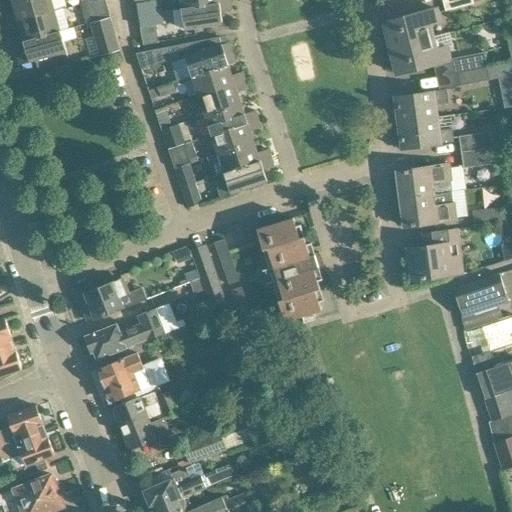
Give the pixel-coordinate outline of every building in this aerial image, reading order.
[(5,16),(8,24),(55,11),(54,10),(63,8),(67,7),(64,0),(17,0),(13,1),(16,13),(5,16)] [(105,0),(96,0),(81,4),(86,24),(110,17),(105,0)] [(149,0),(134,0),(135,4),(136,4),(138,15),(161,12),(159,0),(150,2),(149,0)] [(180,0),(182,9),(230,2),(230,0),(180,0)] [(473,0),(443,0),(447,11),(475,3),(473,0)] [(230,2),(182,9),(185,29),(222,24),(221,12),(232,10),(230,2)] [(69,29),(63,8),(54,10),(55,11),(8,24),(10,34),(21,31),(24,41),(60,31),(69,29)] [(383,23),(390,48),(433,36),(430,23),(440,21),(437,9),(383,23)] [(161,12),(138,15),(141,36),(157,33),(156,24),(163,23),(161,12)] [(110,17),(86,24),(90,23),(99,54),(118,49),(112,27),(113,27),(110,17)] [(68,60),(60,31),(24,41),(27,52),(16,55),(19,65),(35,60),(38,68),(39,73),(70,65),(68,60)] [(222,36),(137,55),(142,71),(171,61),(186,57),(192,77),(228,65),(228,64),(236,62),(229,42),(225,43),(222,36)] [(433,36),(390,48),(396,73),(450,59),(446,47),(437,49),(433,36)] [(454,58),(457,71),(487,65),(484,52),(454,58)] [(489,78),(511,72),(511,63),(511,61),(487,65),(457,71),(460,86),(489,80),(489,78)] [(228,65),(192,77),(199,96),(245,80),(242,72),(232,75),(228,65)] [(245,80),(199,96),(205,116),(241,104),(238,92),(248,89),(245,80)] [(172,82),(158,87),(161,97),(175,92),(172,82)] [(398,108),(400,123),(438,118),(436,105),(449,103),(447,89),(395,96),(396,108),(398,108)] [(241,104),(205,116),(211,135),(258,119),(255,110),(245,114),(241,104)] [(155,110),(162,130),(172,127),(165,106),(155,110)] [(438,118),(400,123),(402,137),(400,137),(402,149),(455,142),(453,128),(439,130),(438,118)] [(258,119),(211,135),(218,154),(254,142),(250,131),(261,127),(258,119)] [(168,149),(180,145),(174,126),(172,127),(162,130),(168,149)] [(511,139),(511,127),(499,130),(501,141),(511,139)] [(460,137),(462,152),(494,148),(492,133),(460,137)] [(180,145),(168,149),(175,169),(189,164),(189,163),(198,160),(192,141),(180,145)] [(254,142),(218,154),(224,173),(271,158),(268,149),(258,152),(254,142)] [(494,148),(462,152),(464,168),(496,164),(495,156),(494,148)] [(510,154),(495,156),(496,164),(511,161),(510,154)] [(271,158),(224,173),(231,193),(267,181),(263,170),(274,166),(271,158)] [(189,164),(175,169),(181,188),(196,183),(189,164)] [(397,171),(401,199),(434,194),(452,191),(452,179),(450,164),(397,171)] [(196,183),(181,188),(188,207),(202,203),(196,183)] [(434,194),(401,199),(404,226),(457,220),(456,217),(467,216),(465,190),(452,191),(434,194)] [(476,227),(508,223),(505,207),(474,211),(476,227)] [(257,229),(260,239),(285,321),(322,309),(316,290),(320,289),(314,269),(319,268),(315,254),(310,255),(304,236),(300,237),(294,218),(257,229)] [(461,256),(457,229),(423,234),(425,246),(407,248),(411,280),(463,273),(461,256)] [(224,239),(215,242),(217,249),(227,246),(224,239)] [(190,250),(200,277),(215,272),(212,264),(205,246),(205,245),(190,250)] [(186,246),(173,251),(177,263),(191,257),(186,246)] [(227,246),(217,249),(219,254),(220,256),(229,253),(229,251),(227,246)] [(229,253),(220,256),(222,263),(232,260),(229,253)] [(232,260),(222,263),(225,270),(234,267),(232,260)] [(234,267),(225,270),(227,277),(237,273),(234,267)] [(200,277),(190,281),(194,293),(204,289),(209,304),(223,299),(215,272),(200,277)] [(237,273),(227,277),(230,284),(240,281),(237,273)] [(508,303),(500,276),(454,291),(463,317),(508,303)] [(122,279),(85,293),(78,296),(87,321),(146,298),(141,286),(127,291),(122,279)] [(241,286),(232,290),(234,297),(244,294),(241,286)] [(244,294),(234,297),(237,304),(246,301),(244,294)] [(204,307),(209,318),(228,310),(224,299),(204,307)] [(246,301),(237,304),(239,311),(249,307),(246,301)] [(168,303),(156,309),(168,333),(180,327),(168,303)] [(249,307),(239,311),(241,318),(251,314),(249,307)] [(118,324),(104,330),(85,337),(91,353),(94,351),(97,359),(116,352),(164,332),(155,309),(139,316),(142,324),(122,332),(118,324)] [(251,314),(241,318),(244,325),(253,321),(251,314)] [(511,347),(511,316),(466,332),(475,360),(511,347)] [(0,347),(13,343),(5,319),(0,320),(0,347)] [(253,321),(244,325),(246,332),(256,328),(253,321)] [(0,347),(0,375),(22,368),(13,343),(0,347)] [(137,353),(116,361),(97,369),(110,402),(139,390),(140,392),(151,388),(151,386),(170,378),(162,357),(142,365),(137,353)] [(511,362),(498,367),(476,375),(484,399),(511,389),(511,362)] [(312,371),(303,375),(309,393),(319,390),(312,371)] [(113,408),(121,429),(147,418),(143,408),(158,402),(161,408),(175,402),(171,393),(162,397),(158,389),(113,408)] [(511,389),(484,399),(491,421),(488,421),(489,422),(511,414),(511,389)] [(175,402),(161,408),(165,417),(179,411),(175,402)] [(11,427),(0,430),(0,446),(45,430),(36,405),(8,417),(11,427)] [(511,414),(489,422),(494,442),(511,436),(511,414)] [(147,418),(121,429),(130,450),(171,433),(165,417),(149,423),(147,418)] [(202,435),(182,443),(189,463),(227,449),(226,447),(252,439),(246,420),(202,435)] [(45,430),(0,446),(0,462),(9,460),(22,455),(26,465),(14,469),(18,478),(49,467),(45,458),(54,454),(45,430)] [(310,446),(306,432),(293,436),(296,449),(310,446)] [(511,436),(494,442),(501,470),(511,466),(511,436)] [(186,495),(221,481),(234,475),(231,467),(217,472),(216,470),(191,480),(187,472),(181,470),(171,474),(173,479),(144,491),(150,506),(152,510),(186,495)] [(0,494),(0,504),(3,503),(6,511),(45,511),(64,505),(51,472),(32,479),(13,486),(14,489),(0,494)] [(186,495),(152,510),(153,511),(241,511),(251,508),(245,492),(224,501),(222,497),(192,509),(186,495)]
